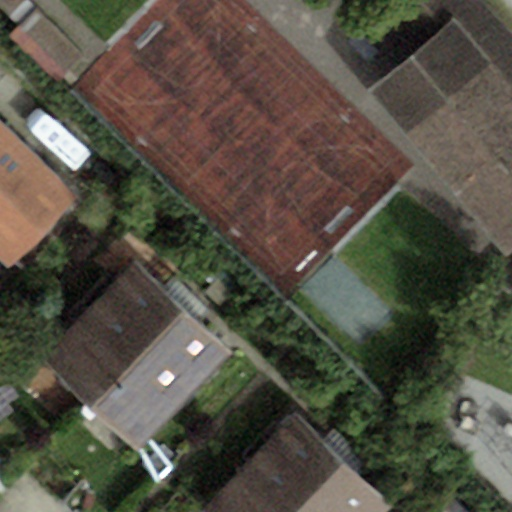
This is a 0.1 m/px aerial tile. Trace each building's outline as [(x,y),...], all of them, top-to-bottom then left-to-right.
[(62,82),(87,58),(28,0),(0,0),(0,4),(25,29),(17,37),(62,82)] [(511,102),(451,29),(365,98),(494,257),(511,242),(511,102)] [(67,187),(0,123),(0,252),(3,255),(67,187)] [(225,354),(130,260),(39,350),(133,445),(225,354)] [(302,411),(205,504),(212,511),(386,511),(394,505),(302,411)]
